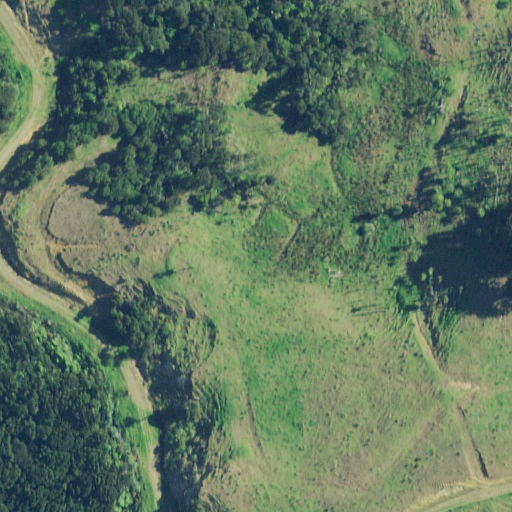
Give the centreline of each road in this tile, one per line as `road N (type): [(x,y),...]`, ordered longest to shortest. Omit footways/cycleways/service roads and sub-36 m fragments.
road 1 (track): [(165,511),(176,489),(134,349),(44,298),(0,259)]
road 2 (track): [(0,153),(36,100),(36,51),(0,1)]
